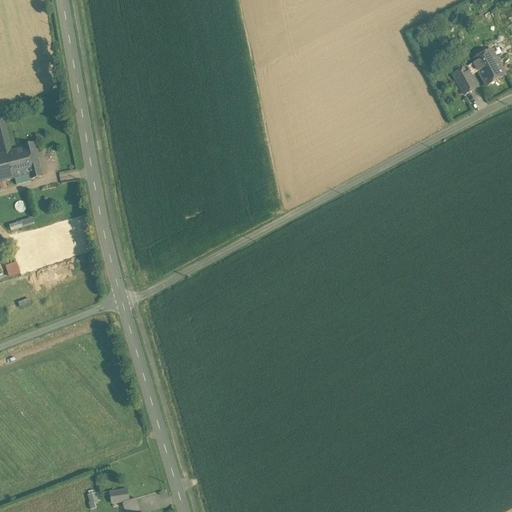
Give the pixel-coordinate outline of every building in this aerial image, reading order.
[(492,50),(472,60),(474,64),(479,72),(487,86),(506,76),(492,50)] [(474,64),(453,75),(465,95),(479,87),(472,75),(479,72),(474,64)] [(3,117),(0,117),(0,145),(2,153),(12,151),(3,117)] [(35,144),(24,146),(31,175),(32,179),(43,176),(35,144)] [(2,153),(0,153),(0,182),(31,175),(24,148),(12,151),(2,153)] [(23,227),(34,224),(32,217),(21,220),(23,227)] [(8,276),(20,273),(17,261),(5,264),(8,276)] [(20,309),(31,304),(29,299),(18,304),(20,309)] [(127,490),(111,492),(112,504),(129,501),(127,490)] [(96,494),(88,496),(91,504),(95,503),(99,501),(96,494)] [(129,501),(123,503),(126,511),(138,511),(140,511),(136,499),(129,501)]
